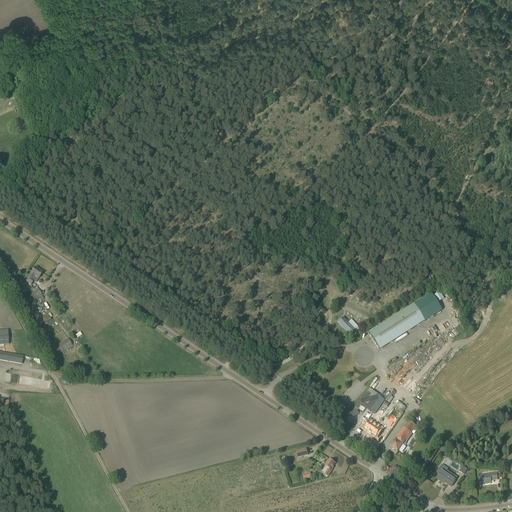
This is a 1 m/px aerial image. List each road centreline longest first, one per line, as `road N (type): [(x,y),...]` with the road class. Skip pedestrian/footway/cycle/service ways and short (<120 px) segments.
road 1 (tertiary): [(380,473),(0,220)]
road 2 (track): [(183,73),(223,46),(286,24),(321,85),(402,163),(462,247),(479,252)]
road 3 (track): [(183,73),(0,160)]
road 4 (track): [(48,371),(109,379),(235,377)]
road 5 (track): [(368,130),(473,0)]
road 6 (track): [(48,371),(127,511)]
